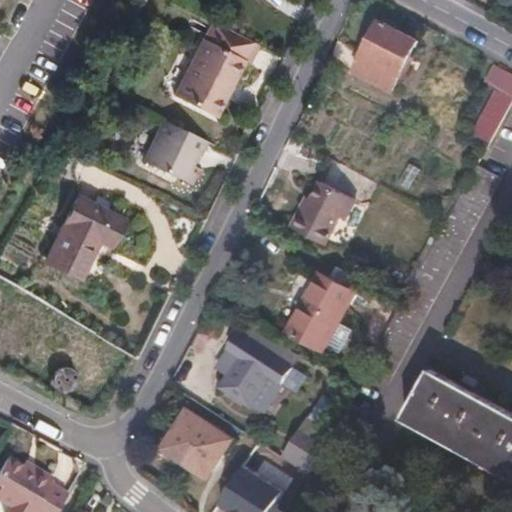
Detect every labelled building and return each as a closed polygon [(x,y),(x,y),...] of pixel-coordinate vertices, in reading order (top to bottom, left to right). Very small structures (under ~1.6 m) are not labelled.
[(136,16),(125,11),(115,33),(126,38),(136,16)] [(232,77),(236,79),(247,58),(253,61),(262,44),(215,19),(176,93),(218,115),(229,93),(224,91),(232,77)] [(381,20),(356,69),(393,89),(418,39),(381,20)] [(492,116),(502,121),(511,102),(511,68),(496,60),(485,80),(497,86),(506,91),(492,116)] [(232,77),(224,91),(229,93),(236,79),(232,77)] [(506,91),(497,86),(472,134),(491,142),(502,121),(492,116),(506,91)] [(209,136),(166,116),(145,157),(192,180),(200,164),(190,158),(195,147),(202,151),(209,136)] [(374,195),(380,184),(371,179),(335,159),(314,199),(310,197),(295,224),(327,241),(342,213),(347,216),(357,198),(365,202),(368,202),(374,195)] [(501,178),(478,165),(369,363),(393,377),(415,338),(501,178)] [(78,190),(55,237),(44,258),(78,275),(92,247),(97,238),(110,244),(125,213),(78,190)] [(341,321),(356,291),(320,272),(289,330),(325,349),(327,345),(341,321)] [(353,327),(341,321),(327,345),(341,352),(353,327)] [(284,380),(294,364),(242,331),(219,368),(229,374),(222,386),(253,405),(256,401),(273,373),(284,380)] [(71,371),(65,368),(57,369),(51,374),(49,381),(51,390),(57,396),(62,397),(69,394),(74,389),(76,383),(75,377),(71,371)] [(511,411),(432,368),(405,417),(511,476),(511,411)] [(267,408),(284,380),(273,373),(256,401),(267,408)] [(207,477),(233,436),(188,409),(162,448),(207,477)] [(309,472),(318,456),(294,440),(284,456),(309,472)] [(3,457),(0,461),(0,501),(7,506),(3,511),(52,511),(64,491),(46,481),(49,476),(30,466),(27,471),(3,457)] [(278,511),(288,497),(242,467),(214,509),(220,511),(278,511)]
